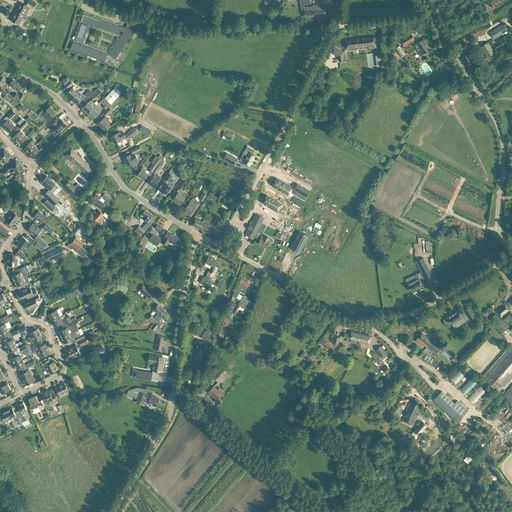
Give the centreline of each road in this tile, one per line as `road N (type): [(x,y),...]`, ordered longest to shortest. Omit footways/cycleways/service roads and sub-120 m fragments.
road 1 (track): [(97,0),(192,29),(432,19)]
road 2 (tertiary): [(509,256),(420,309),(354,324),(222,245)]
road 3 (unclassified): [(509,256),(498,227),(499,131),(419,0)]
road 4 (unclassified): [(222,245),(334,33),(339,0)]
road 5 (residential): [(7,282),(21,315),(45,326),(65,367),(20,394)]
road 6 (unclassified): [(294,488),(174,387)]
road 7 (unclassified): [(174,387),(190,257),(200,236)]
road 8 (unclassified): [(111,511),(162,429),(174,387)]
